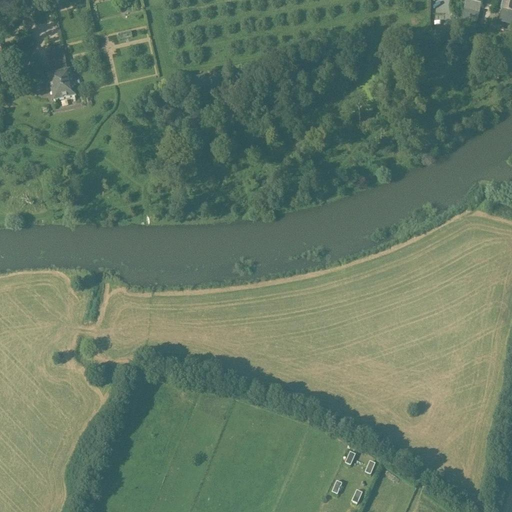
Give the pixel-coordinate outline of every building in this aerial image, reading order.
[(479,14),(483,0),(466,0),(464,11),(479,14)] [(511,0),(503,0),(501,10),(502,11),(499,23),(511,27),(511,24),(511,0)] [(52,59),(64,56),(62,48),(50,51),(52,59)] [(54,102),(75,97),(69,72),(67,72),(65,63),(53,66),(55,75),(48,76),(54,102)] [(350,452),(347,464),(353,465),(356,454),(350,452)] [(370,462),(366,474),(372,476),(376,464),(370,462)] [(359,505),(363,493),(358,491),(353,503),(359,505)]
